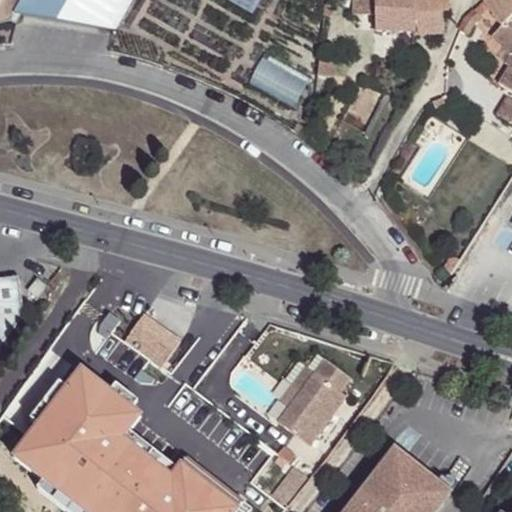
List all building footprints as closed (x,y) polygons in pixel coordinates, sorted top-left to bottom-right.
[(0,0),(0,24),(9,22),(15,25),(21,14),(19,14),(14,13),(21,0),(0,0)] [(66,0),(21,0),(14,13),(19,14),(21,14),(55,20),(66,0)] [(103,28),(119,0),(66,0),(55,20),(103,28)] [(119,0),(103,28),(115,30),(132,0),(119,0)] [(258,0),(226,0),(251,14),(258,0)] [(375,10),(376,31),(414,34),(415,36),(442,34),(442,14),(450,14),(448,0),(355,0),(356,11),(375,10)] [(488,10),(501,28),(492,37),(511,56),(511,57),(511,0),(486,0),(483,3),(488,10)] [(468,32),(474,24),(488,10),(483,3),(465,19),(458,29),(468,32)] [(325,6),(323,16),(332,18),(333,7),(325,6)] [(266,53),(249,85),(293,110),(311,77),(266,53)] [(511,57),(511,56),(505,66),(510,68),(499,85),(511,94),(511,57)] [(318,61),(316,76),(331,78),(333,62),(318,61)] [(511,102),(506,99),(494,115),(511,126),(511,102)] [(297,124),(292,131),(308,142),(309,132),(297,124)] [(0,348),(24,317),(19,278),(0,280),(0,348)] [(38,281),(29,292),(38,298),(46,287),(38,281)] [(181,343),(144,317),(127,342),(163,368),(181,343)] [(301,393),(324,361),(317,356),(307,369),(299,364),(286,382),(292,387),(301,393)] [(288,410),(278,424),(309,447),(345,398),(340,393),(350,380),(324,361),(301,393),(288,410)] [(63,366),(40,398),(53,407),(38,429),(73,454),(108,406),(97,398),(85,390),(89,384),(74,373),(70,369),(68,367),(63,366)] [(85,390),(97,398),(101,392),(89,384),(85,390)] [(292,387),(280,403),(288,410),(301,393),(292,387)] [(113,409),(108,406),(73,454),(78,457),(113,409)] [(151,428),(162,436),(179,414),(169,408),(168,409),(165,407),(151,428)] [(6,414),(0,422),(0,460),(26,427),(6,414)] [(285,447),(278,456),(288,464),(295,456),(285,447)] [(395,452),(348,511),(438,511),(451,496),(395,452)] [(188,468),(158,508),(162,511),(229,511),(230,511),(211,497),(216,490),(188,468)] [(307,480),(294,470),(272,497),(285,507),(307,480)] [(127,482),(106,510),(108,511),(143,511),(152,502),(127,482)] [(211,497),(230,511),(235,505),(216,490),(211,497)] [(511,511),(511,496),(500,511),(511,511)]
